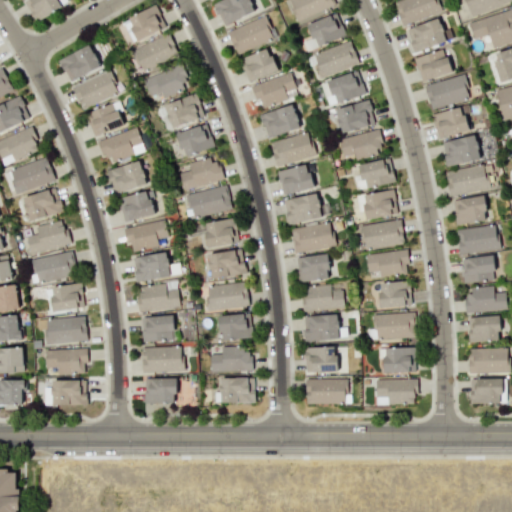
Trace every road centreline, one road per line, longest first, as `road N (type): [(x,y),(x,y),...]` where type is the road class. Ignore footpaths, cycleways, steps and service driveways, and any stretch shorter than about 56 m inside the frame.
road 1 (tertiary): [(511,435),(0,437)]
road 2 (residential): [(280,436),(278,320),(260,208),(230,108),(180,0)]
road 3 (residential): [(117,437),(115,324),(90,199),(57,111),(0,12)]
road 4 (residential): [(445,435),(433,240),(411,137),(362,0)]
